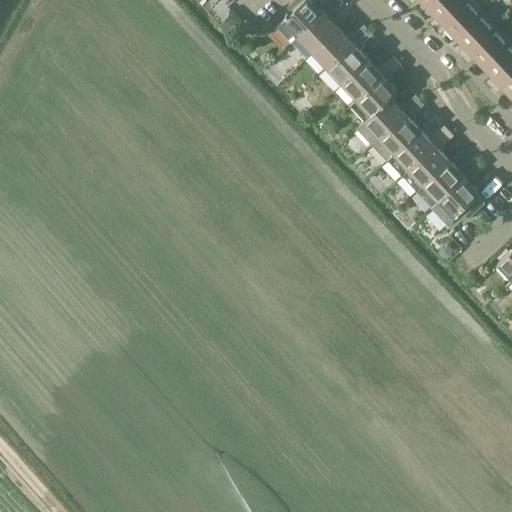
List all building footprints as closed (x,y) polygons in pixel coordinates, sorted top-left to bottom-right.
[(320,0),(317,3),(313,0),(302,0),(275,25),(291,42),(298,35),(324,10),(324,11),(328,7),(332,11),(337,6),(331,0),(325,0),(324,1),(322,0),(320,0)] [(432,0),(427,5),(436,15),(430,21),(435,26),(462,0),(432,0)] [(456,35),(481,11),(470,0),(462,0),(435,26),(440,32),(446,25),(456,35)] [(298,35),(313,50),(338,26),(324,11),(324,10),(298,35)] [(481,11),(456,35),(464,44),(458,51),(463,56),(495,26),(481,11)] [(372,32),(364,24),(358,29),(367,38),(372,32)] [(338,26),(313,50),(328,66),(353,42),(338,26)] [(495,26),(463,56),(468,61),(474,55),(483,65),(509,41),(495,26)] [(367,38),(358,29),(353,34),(362,43),(367,38)] [(511,43),(509,41),(483,65),(492,74),(485,81),(491,86),(511,65),(511,43)] [(353,42),(328,66),(342,82),(368,58),(353,42)] [(402,64),(393,55),(388,60),(396,69),(402,64)] [(368,58),(342,82),(357,97),(383,73),(368,58)] [(396,69),(388,60),(382,65),(391,74),(396,69)] [(511,65),(491,86),(496,92),(503,85),(511,95),(511,93),(511,65)] [(390,96),(391,97),(398,89),(383,73),(357,97),(350,104),(364,120),(372,113),(390,96)] [(424,103),(415,93),(410,98),(419,108),(424,103)] [(372,143),(405,112),(391,97),(390,96),(372,113),(364,120),(357,126),(372,143)] [(419,108),(410,98),(405,103),(413,113),(419,108)] [(405,112),(372,143),(387,158),(420,128),(405,112)] [(448,139),(454,134),(445,125),(440,130),(448,139)] [(402,174),(435,143),(420,128),(387,158),(402,174)] [(448,139),(440,130),(434,135),(443,144),(448,139)] [(435,143),(402,174),(417,190),(450,159),(435,143)] [(478,171),(483,166),(474,157),(469,162),(478,171)] [(431,206),(464,175),(450,159),(417,190),(431,206)] [(478,171),(469,162),(464,167),(473,176),(478,171)] [(464,175),(431,206),(451,227),(461,218),(464,221),(484,202),(477,194),(480,191),(464,175)] [(511,277),(511,248),(498,262),(511,277)]
